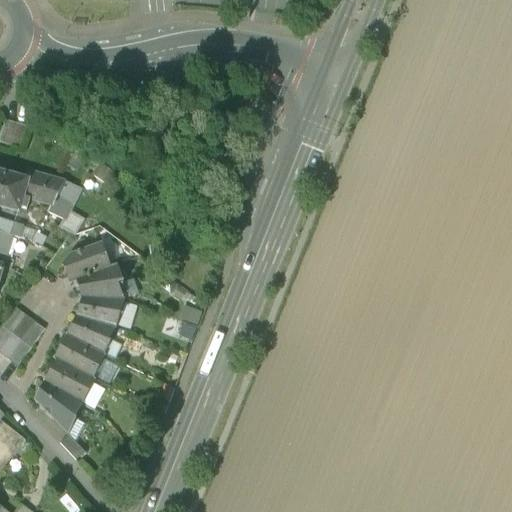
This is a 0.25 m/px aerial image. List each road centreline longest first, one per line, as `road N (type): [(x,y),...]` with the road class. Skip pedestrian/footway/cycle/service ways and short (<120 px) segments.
road 1 (primary): [(157,511),(334,82)]
road 2 (tertiary): [(27,40),(48,56),(90,68),(225,50),(334,82)]
